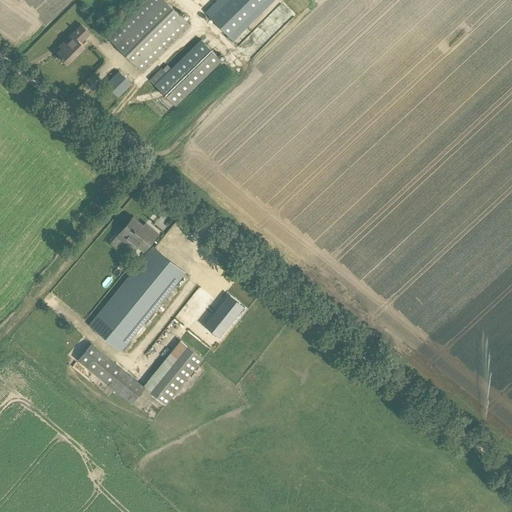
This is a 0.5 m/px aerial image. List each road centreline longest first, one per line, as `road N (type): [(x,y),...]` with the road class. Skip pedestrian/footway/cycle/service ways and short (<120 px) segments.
road 1 (unclassified): [(266,269),(0,58)]
road 2 (track): [(511,472),(266,269)]
road 3 (track): [(138,165),(0,328)]
